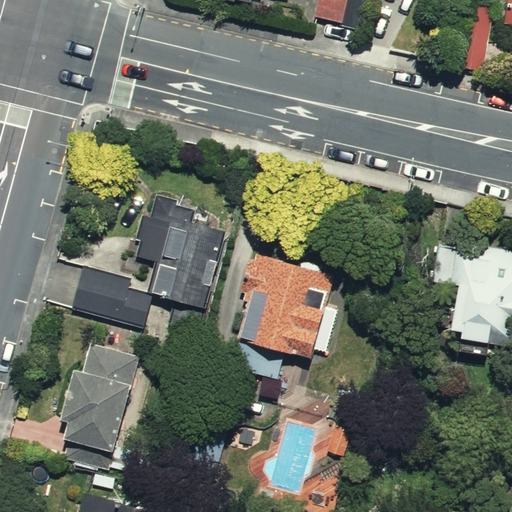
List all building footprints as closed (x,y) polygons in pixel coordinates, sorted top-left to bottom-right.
[(224,0),(264,8),(265,0),(224,0)] [(358,0),(321,0),(316,22),(352,30),(358,0)] [(511,27),(511,21),(511,7),(471,1),(461,69),(504,75),(511,27)] [(204,346),(235,231),(146,206),(126,279),(82,267),(71,310),(204,346)] [(331,273),(257,254),(247,296),(259,299),(247,346),(300,359),(302,348),(331,355),(345,299),(325,294),(331,273)] [(511,260),(469,256),(460,344),(504,349),(506,329),(511,329),(511,260)] [(75,372),(65,422),(74,425),(69,445),(124,457),(146,356),(99,346),(92,376),(75,372)] [(170,511),(171,511),(88,488),(81,511),(170,511)]
